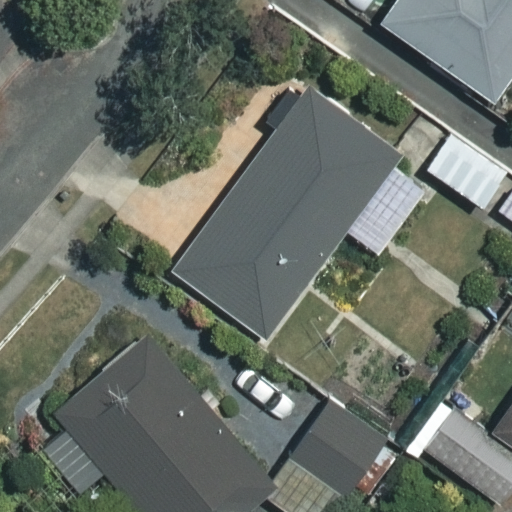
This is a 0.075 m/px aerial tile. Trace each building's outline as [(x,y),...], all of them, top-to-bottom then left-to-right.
[(511,49),(511,0),(378,0),(369,14),(481,94),(511,49)] [(422,176),(295,86),(167,268),(261,334),(337,225),(371,249),(422,176)] [(500,166),(445,127),(419,163),(474,202),(500,166)] [(511,181),(503,176),(483,206),(511,225),(511,181)] [(267,476),(139,325),(20,426),(70,485),(93,465),(132,511),(240,511),(234,504),(267,476)] [(511,372),(478,426),(441,403),(413,447),(494,498),(511,469),(511,372)] [(369,439),(317,401),(282,448),(334,486),(369,439)]
